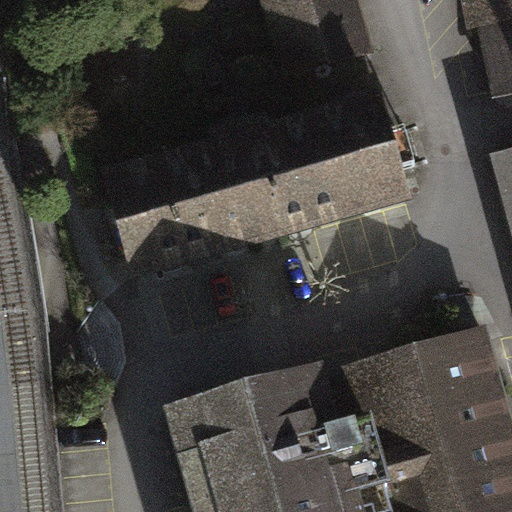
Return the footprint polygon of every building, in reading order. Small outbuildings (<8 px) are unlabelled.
[(357,0),(260,0),(286,83),(375,57),(357,0)] [(511,0),(464,0),(470,28),(482,25),(497,101),(511,98),(511,0)] [(207,148),(100,179),(131,289),(411,209),(380,100),(268,132),(265,120),(203,137),(207,148)] [(511,156),(494,162),(511,227),(511,156)] [(0,331),(0,511),(21,511),(5,331),(0,331)] [(511,511),(511,419),(488,331),(161,428),(184,511),(511,511)]
